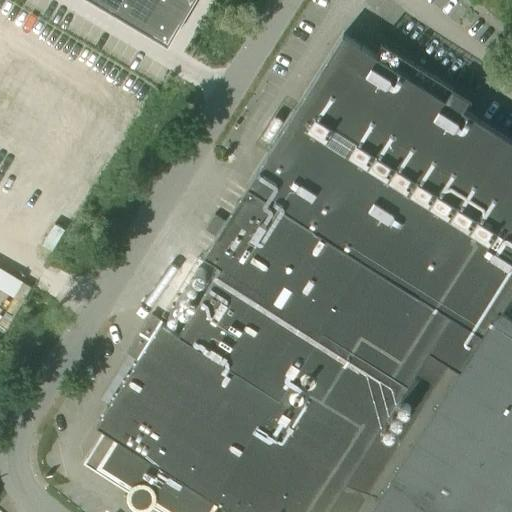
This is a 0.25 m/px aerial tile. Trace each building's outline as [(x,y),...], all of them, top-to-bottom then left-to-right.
[(94,0),(168,43),(193,0),(94,0)] [(384,43),(378,54),(344,32),(224,222),(214,215),(204,230),(215,236),(203,255),(220,266),(178,332),(151,315),(126,353),(128,354),(100,398),(109,403),(96,424),(105,429),(83,463),(130,492),(130,497),(132,501),(136,504),(140,505),(144,505),(148,504),(161,511),(369,511),(380,495),(391,478),(498,309),(501,310),(511,292),(511,138),(463,108),(470,97),(471,98),(473,96),(382,38),(380,41),(384,43)] [(69,216),(76,203),(52,191),(45,204),(69,216)] [(27,275),(0,259),(0,280),(19,291),(27,275)] [(498,309),(391,478),(380,495),(369,511),(511,511),(511,317),(501,310),(498,309)]
